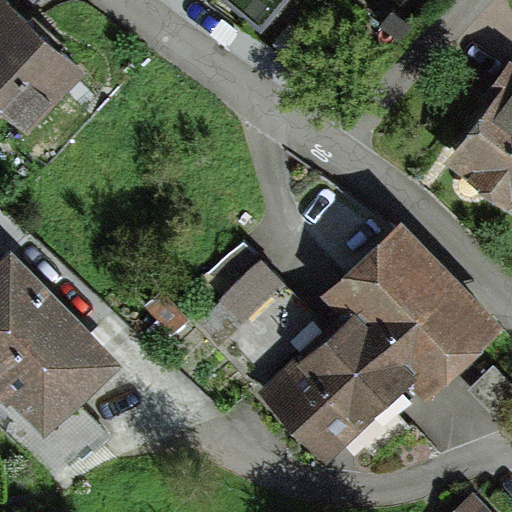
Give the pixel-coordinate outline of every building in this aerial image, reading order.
[(7,6),(0,12),(0,108),(13,121),(68,65),(7,6)] [(511,201),(511,83),(454,157),(511,201)] [(483,325),(395,226),(320,292),(343,317),(259,390),(317,455),(400,382),(408,391),(483,325)] [(307,320),(238,242),(196,278),(212,296),(192,313),(246,374),(307,320)] [(0,388),(38,428),(106,363),(2,256),(0,258),(0,388)] [(142,302),(162,325),(175,313),(155,290),(142,302)] [(465,388),(494,420),(511,403),(511,399),(486,370),(465,388)] [(476,511),(465,500),(451,511),(476,511)]
